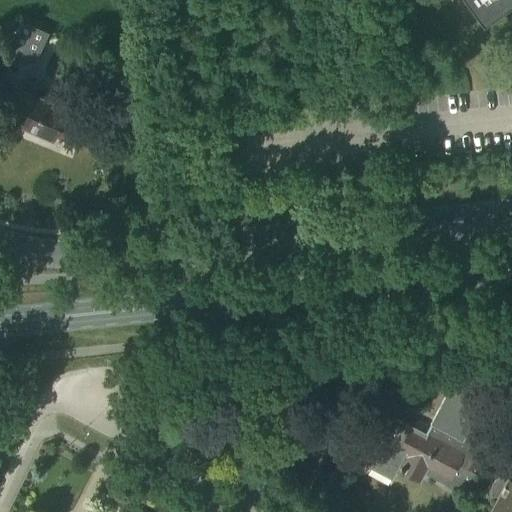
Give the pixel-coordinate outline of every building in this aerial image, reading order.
[(511,0),(471,0),(484,17),(486,16),(483,11),(498,0),(511,0)] [(18,20),(6,51),(30,61),(43,31),(18,20)] [(27,80),(11,118),(51,135),(52,134),(64,139),(70,124),(59,119),(64,107),(61,106),(63,101),(53,97),(51,102),(36,95),(40,86),(27,80)] [(388,411),(363,459),(369,462),(367,465),(391,477),(392,474),(396,466),(419,478),(423,471),(444,483),(443,483),(446,485),(459,461),(473,469),(494,430),(478,421),(489,401),(452,381),(431,419),(425,431),(388,411)] [(499,496),(491,511),(511,511),(511,479),(509,478),(509,479),(504,476),(503,473),(500,474),(497,476),(495,479),(493,482),(492,485),(491,488),(491,492),(492,495),(495,494),(499,496)]
